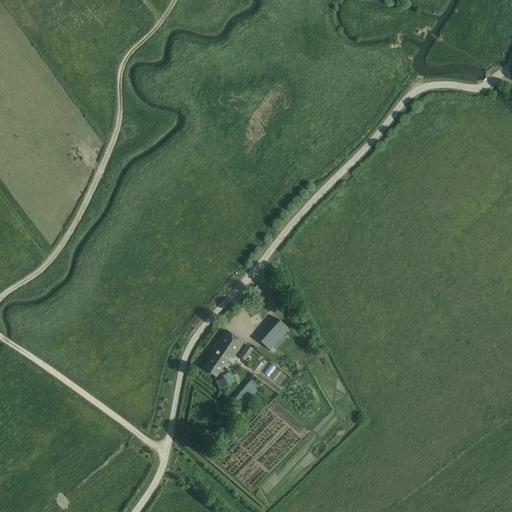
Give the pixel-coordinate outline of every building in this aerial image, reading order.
[(289,328),(277,318),(258,340),(270,350),(289,328)] [(203,368),(216,376),(230,356),(232,358),(243,342),(226,330),(210,352),(213,354),(203,368)] [(273,381),(281,371),(275,366),(266,376),(273,381)] [(240,402),(255,384),(250,380),(235,398),(240,402)] [(254,390),(245,403),(250,407),(259,394),(254,390)]
